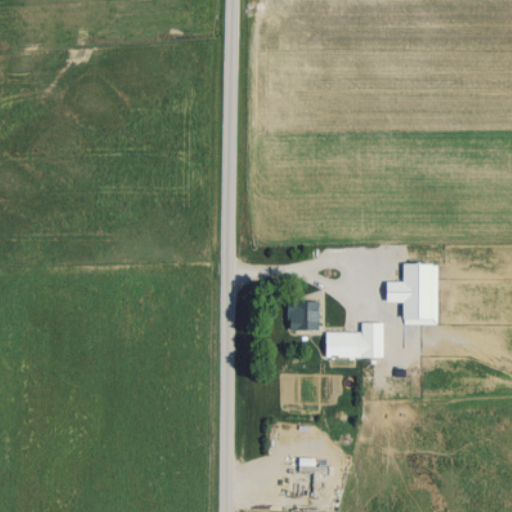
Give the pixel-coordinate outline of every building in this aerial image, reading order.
[(378,252),(358,252),(358,300),(378,300),(378,252)] [(315,329),(315,301),(285,301),(285,329),(315,329)] [(360,346),(374,346),(374,312),(360,312),(360,346)] [(435,345),(435,324),(400,324),(400,345),(435,345)] [(322,332),(322,357),(353,357),(353,332),(322,332)]
